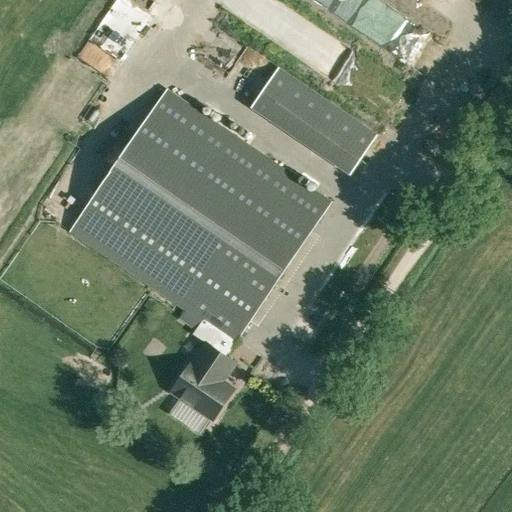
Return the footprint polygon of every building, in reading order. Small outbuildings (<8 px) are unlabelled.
[(242,0),(260,24),(274,14),(263,0),(242,0)] [(413,26),(390,47),(400,57),(423,36),(413,26)] [(200,49),(214,62),(236,37),(226,29),(214,43),(209,39),(200,49)] [(381,125),(279,69),(274,78),(245,63),(228,93),(359,165),(381,125)] [(381,117),(396,103),(360,67),(346,80),(381,117)] [(72,228),(238,341),(331,205),(165,92),(72,228)] [(222,381),(235,363),(206,343),(193,362),(173,391),(214,419),(234,390),(222,381)]
